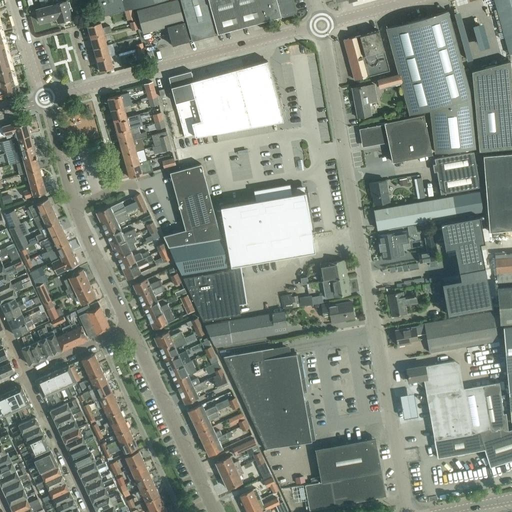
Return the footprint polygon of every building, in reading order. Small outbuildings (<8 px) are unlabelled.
[(46,0),(48,5),(37,8),(38,15),(37,15),(38,20),(40,19),(40,21),(57,17),(58,21),(65,19),(66,21),(70,19),(70,18),(72,17),(69,7),(71,7),(70,2),(68,2),(67,0),(64,0),(62,1),(61,0),(46,0)] [(98,0),(103,16),(159,0),(98,0)] [(173,44),(190,40),(185,20),(184,20),(178,0),(171,0),(150,6),(137,10),(143,31),(167,25),(173,44)] [(181,0),(192,39),(260,21),(296,11),(292,0),(181,0)] [(511,0),(493,0),(496,7),(504,36),(509,54),(511,53),(511,0)] [(399,73),(400,81),(401,81),(409,113),(429,108),(434,144),(435,152),(475,147),(469,91),(448,11),(386,27),(399,73)] [(91,37),(104,34),(112,31),(110,25),(102,28),(101,22),(87,26),(91,37)] [(358,35),(370,75),(390,69),(380,29),(358,35)] [(94,48),(107,45),(104,34),(91,37),(94,48)] [(354,79),(370,75),(358,35),(344,39),(354,79)] [(151,42),(145,45),(149,52),(155,49),(151,42)] [(97,60),(110,56),(107,45),(94,48),(97,60)] [(110,56),(97,60),(100,71),(113,68),(110,56)] [(0,71),(11,68),(7,57),(0,58),(0,71)] [(187,72),(168,77),(174,98),(176,104),(184,136),(195,134),(195,136),(251,126),(271,122),(272,122),(275,122),(275,123),(276,122),(283,120),(283,121),(284,121),(284,120),(283,120),(282,114),(282,113),(281,113),(279,104),(267,60),(259,63),(259,62),(258,62),(193,80),(190,71),(187,72)] [(490,65),(471,70),(473,87),(474,104),(476,126),(478,150),(498,148),(511,146),(511,86),(510,60),(490,65)] [(0,83),(14,80),(11,68),(0,71),(0,83)] [(380,86),(400,81),(399,73),(378,79),(380,86)] [(0,98),(3,98),(2,96),(17,92),(14,80),(0,83),(0,98)] [(357,117),(371,114),(368,102),(377,100),(375,93),(374,83),(365,85),(352,87),(357,117)] [(148,99),(157,96),(155,89),(146,92),(148,99)] [(132,103),(129,92),(108,98),(111,109),(124,105),(132,103)] [(157,96),(148,99),(150,107),(159,104),(157,96)] [(114,120),(127,117),(124,105),(111,109),(114,120)] [(161,112),(152,114),(154,121),(163,119),(161,112)] [(361,142),(362,142),(387,138),(388,141),(392,161),(432,153),(423,113),(384,122),(384,124),(373,125),(359,128),(361,142)] [(117,131),(130,128),(129,122),(139,119),(138,114),(127,117),(114,120),(117,131)] [(163,119),(154,121),(156,129),(166,127),(163,119)] [(30,124),(28,123),(27,121),(15,125),(14,122),(2,126),(4,135),(14,132),(15,137),(30,133),(29,130),(31,128),(30,124)] [(140,131),(132,133),(130,128),(117,131),(120,143),(133,139),(147,136),(146,131),(140,132),(140,131)] [(34,139),(32,139),(30,133),(15,137),(10,139),(13,150),(33,145),(33,144),(35,143),(34,139)] [(161,144),(170,142),(168,134),(159,137),(161,144)] [(120,143),(124,154),(136,151),(133,139),(120,143)] [(136,147),(143,146),(142,139),(135,140),(136,147)] [(163,151),(172,149),(170,142),(161,144),(163,151)] [(33,145),(13,150),(16,162),(17,162),(36,156),(33,145)] [(136,151),(124,154),(127,166),(148,160),(146,154),(138,157),(136,151)] [(440,194),(480,187),(474,151),(434,158),(440,194)] [(489,230),(511,228),(511,151),(483,154),(485,182),(488,220),(489,230)] [(4,155),(8,168),(17,166),(13,153),(4,155)] [(27,172),(40,168),(36,156),(17,162),(24,160),(27,172)] [(174,157),(174,158),(162,161),(164,168),(176,165),(174,157)] [(151,159),(148,160),(127,166),(130,177),(151,171),(150,166),(152,165),(151,159)] [(222,237),(201,163),(189,166),(170,171),(172,179),(174,179),(188,230),(173,234),(172,232),(164,235),(182,273),(227,265),(222,237)] [(43,180),(40,168),(27,172),(30,183),(43,180)] [(414,179),(418,198),(420,198),(425,197),(421,177),(416,178),(417,178),(414,179)] [(46,192),(43,180),(30,183),(32,188),(23,190),(25,197),(46,192)] [(374,203),(389,201),(385,180),(369,183),(371,191),(372,191),(374,203)] [(255,200),(220,206),(231,265),(299,253),(297,246),(314,243),(311,231),(304,191),(292,193),(291,188),(290,183),(253,190),(255,200)] [(377,229),(456,215),(483,210),(479,191),(374,209),(377,229)] [(138,207),(145,204),(140,193),(133,196),(138,207)] [(34,217),(53,208),(48,196),(28,206),(31,211),(28,212),(31,218),(34,217)] [(125,207),(128,212),(135,208),(132,203),(125,207)] [(128,212),(125,207),(113,212),(111,206),(97,213),(102,224),(127,212),(128,212)] [(39,228),(58,219),(53,208),(34,217),(39,228)] [(11,228),(19,224),(21,223),(15,209),(5,214),(11,228)] [(107,235),(121,228),(118,223),(130,218),(127,212),(102,224),(107,235)] [(480,215),(440,222),(445,249),(455,247),(461,279),(442,282),(448,314),(492,306),(480,242),(485,241),(484,240),(482,228),(481,220),(480,216),(480,215)] [(63,230),(58,219),(39,228),(41,232),(36,235),(38,241),(45,238),(46,238),(63,230)] [(136,231),(145,226),(142,219),(132,224),(136,231)] [(14,240),(24,235),(19,224),(11,228),(9,229),(14,240)] [(157,230),(155,225),(152,227),(148,228),(151,233),(152,235),(154,239),(160,236),(157,230)] [(0,241),(11,237),(6,227),(0,230),(0,241)] [(123,233),(121,228),(107,235),(112,245),(134,235),(136,234),(134,228),(131,230),(123,233)] [(31,230),(24,233),(28,242),(35,239),(31,230)] [(68,240),(63,230),(46,238),(45,238),(38,241),(41,246),(44,244),(47,250),(56,246),(68,240)] [(406,231),(378,235),(380,243),(381,250),(382,258),(404,254),(402,243),(408,242),(406,231)] [(19,251),(25,248),(29,246),(24,235),(14,240),(19,251)] [(134,235),(112,245),(117,256),(131,250),(128,245),(137,240),(134,235)] [(74,251),(68,240),(56,246),(62,257),(74,251)] [(10,256),(18,252),(15,247),(8,250),(9,254),(10,256)] [(165,247),(158,250),(160,255),(163,262),(170,259),(171,258),(170,257),(167,252),(165,247)] [(24,261),(30,258),(27,252),(25,248),(19,251),(24,261)] [(439,259),(437,249),(427,251),(417,253),(419,262),(439,259)] [(147,251),(141,254),(140,252),(133,255),(131,250),(117,256),(122,267),(143,258),(146,256),(149,255),(147,251)] [(74,251),(62,257),(52,262),(57,273),(59,272),(79,263),(74,251)] [(143,258),(122,267),(127,278),(141,272),(138,266),(153,259),(151,254),(149,255),(146,256),(143,258)] [(511,257),(494,259),(496,273),(496,283),(511,281),(511,257)] [(30,258),(24,261),(27,268),(33,265),(30,258)] [(320,282),(330,280),(346,277),(343,260),(317,265),(320,282)] [(0,276),(16,269),(14,264),(14,263),(5,267),(4,265),(0,266),(0,276)] [(40,294),(45,291),(41,284),(47,280),(41,268),(29,274),(40,294)] [(203,320),(241,314),(234,268),(183,277),(203,320)] [(0,285),(11,280),(10,279),(15,277),(13,274),(17,272),(16,269),(0,276),(0,285)] [(75,290),(90,284),(83,269),(75,272),(76,274),(69,277),(75,290)] [(346,277),(330,280),(333,297),(349,294),(346,277)] [(160,279),(150,284),(147,278),(134,285),(139,295),(162,284),(160,279)] [(0,294),(25,283),(22,279),(12,283),(11,280),(0,285),(0,294)] [(30,281),(25,283),(0,294),(0,300),(1,303),(15,297),(18,296),(16,291),(25,287),(32,284),(30,281)] [(96,296),(90,284),(75,290),(71,292),(73,297),(78,295),(81,303),(96,296)] [(155,295),(165,290),(162,284),(139,295),(144,306),(157,300),(155,295)] [(511,286),(496,287),(499,323),(511,322),(511,286)] [(184,288),(177,291),(174,292),(176,297),(187,292),(184,288)] [(391,315),(404,313),(407,313),(406,305),(417,303),(416,295),(406,296),(402,297),(401,292),(388,294),(391,315)] [(290,294),(282,295),(284,308),(292,306),(290,294)] [(311,294),(299,296),(300,302),(300,306),(312,304),(311,297),(311,294)] [(43,299),(45,304),(52,301),(50,296),(43,299)] [(15,297),(1,303),(5,311),(26,302),(24,297),(17,301),(15,297)] [(194,310),(191,303),(189,299),(182,302),(188,313),(194,310)] [(20,309),(33,304),(31,300),(26,302),(5,311),(9,319),(22,313),(20,309)] [(160,306),(157,300),(144,306),(149,317),(170,308),(167,303),(160,306)] [(48,309),(52,319),(63,314),(61,307),(56,309),(52,301),(45,304),(48,309)] [(341,320),(353,317),(350,302),(328,306),(328,304),(321,305),(323,318),(330,317),(331,322),(341,320)] [(90,338),(111,328),(100,306),(91,310),(89,305),(77,310),(90,338)] [(170,308),(149,317),(154,329),(168,322),(175,319),(170,308)] [(214,344),(288,332),(284,311),(205,324),(214,344)] [(418,340),(417,335),(425,333),(429,353),(498,341),(493,311),(423,323),(424,324),(394,329),(397,345),(406,344),(405,342),(418,340)] [(12,328),(36,317),(34,312),(24,317),(22,313),(9,319),(12,328)] [(16,336),(30,330),(35,327),(34,323),(44,319),(45,322),(49,320),(46,313),(36,317),(12,328),(16,336)] [(77,328),(71,314),(70,314),(66,316),(73,330),(79,343),(88,339),(82,326),(77,328)] [(196,331),(202,328),(200,324),(197,317),(191,320),(186,322),(188,327),(193,325),(194,327),(196,331)] [(504,342),(506,370),(511,369),(511,326),(503,327),(504,342)] [(42,329),(54,354),(62,350),(55,338),(56,337),(53,330),(48,332),(46,327),(42,329)] [(46,358),(54,354),(42,329),(37,331),(41,339),(38,341),(46,358)] [(64,333),(70,347),(79,343),(73,330),(64,333)] [(159,349),(184,337),(181,331),(170,336),(168,331),(154,337),(159,349)] [(55,338),(62,350),(70,347),(64,333),(56,337),(55,338)] [(46,358),(38,341),(35,343),(31,334),(26,336),(30,344),(38,361),(46,358)] [(38,361),(30,344),(26,336),(23,337),(27,346),(22,348),(30,365),(38,361)] [(176,347),(187,342),(184,337),(159,349),(164,359),(178,352),(176,347)] [(202,344),(189,348),(190,354),(203,351),(202,344)] [(275,355),(274,346),(224,354),(266,448),(312,439),(297,352),(275,355)] [(4,348),(0,349),(0,362),(9,359),(4,348)] [(185,349),(178,352),(164,359),(169,370),(191,360),(185,349)] [(86,369),(99,363),(94,353),(82,359),(82,360),(81,361),(83,366),(85,366),(86,369)] [(188,375),(196,371),(191,360),(169,370),(175,381),(188,375)] [(406,368),(408,382),(418,380),(418,382),(423,386),(424,386),(435,446),(437,457),(483,449),(489,467),(511,460),(511,428),(507,430),(506,423),(505,412),(503,412),(499,382),(481,385),(463,388),(461,380),(459,363),(454,360),(424,365),(406,368)] [(6,361),(0,363),(0,373),(2,378),(15,372),(10,363),(8,364),(6,361)] [(210,370),(220,366),(218,361),(208,366),(210,370)] [(103,373),(99,363),(86,369),(90,378),(103,373)] [(74,375),(70,368),(69,365),(60,369),(73,396),(77,394),(73,385),(72,385),(72,384),(77,382),(77,381),(74,375)] [(65,388),(69,397),(73,396),(60,369),(53,372),(61,389),(65,387),(65,388)] [(57,392),(56,392),(56,391),(61,389),(53,372),(45,376),(57,403),(61,401),(57,392)] [(225,376),(223,372),(217,375),(213,377),(218,387),(227,382),(225,376)] [(103,373),(90,378),(93,383),(87,385),(89,390),(107,382),(103,373)] [(191,380),(188,375),(175,381),(180,392),(200,382),(198,377),(191,380)] [(48,395),(52,404),(52,405),(57,403),(45,376),(36,379),(44,397),(48,395)] [(200,382),(180,392),(185,403),(199,397),(196,392),(207,387),(205,380),(200,382)] [(94,400),(112,391),(107,382),(89,390),(78,395),(81,400),(90,396),(92,400),(93,399),(94,400)] [(27,406),(30,404),(22,386),(14,390),(26,417),(31,415),(27,406)] [(19,409),(21,414),(20,414),(22,418),(26,417),(14,390),(5,394),(13,412),(19,409)] [(98,408),(103,406),(116,401),(112,391),(94,400),(98,408)] [(0,395),(0,403),(9,425),(12,423),(11,422),(12,421),(9,414),(13,412),(5,394),(0,395)] [(404,415),(417,412),(414,394),(401,397),(404,415)] [(72,400),(74,406),(69,408),(67,403),(51,411),(54,419),(80,407),(78,403),(76,398),(72,400)] [(116,401),(103,406),(108,416),(120,410),(116,401)] [(216,404),(206,409),(202,401),(187,408),(194,422),(218,410),(216,404)] [(0,417),(1,417),(5,426),(9,425),(0,403),(0,417)] [(72,415),(81,410),(80,407),(54,419),(58,427),(75,419),(72,415)] [(112,425),(125,419),(120,410),(108,416),(110,421),(103,424),(105,427),(112,424),(112,425)] [(218,411),(194,422),(199,433),(212,426),(209,420),(220,415),(218,411)] [(19,425),(23,433),(39,425),(36,417),(19,425)] [(75,419),(58,427),(62,435),(78,427),(77,424),(75,419)] [(116,434),(129,428),(125,419),(112,425),(116,434)] [(82,435),(80,431),(86,428),(89,426),(88,423),(78,427),(62,435),(65,443),(82,435)] [(93,426),(96,433),(102,430),(102,429),(99,430),(97,424),(93,426)] [(15,440),(24,436),(26,441),(43,433),(39,425),(23,433),(21,434),(14,437),(15,440)] [(215,433),(212,426),(199,433),(204,443),(217,437),(221,435),(219,431),(215,433)] [(129,428),(116,434),(118,439),(106,444),(109,449),(133,438),(129,428)] [(222,448),(220,442),(228,438),(228,437),(232,436),(230,431),(221,435),(217,437),(204,443),(209,455),(222,448)] [(26,446),(19,449),(21,453),(47,441),(43,433),(26,441),(28,444),(25,445),(26,446)] [(9,434),(0,437),(0,444),(11,439),(9,434)] [(84,439),(82,435),(65,443),(69,451),(95,439),(93,435),(84,439)] [(308,510),(385,496),(381,470),(375,437),(315,448),(320,476),(321,481),(311,483),(304,484),(305,486),(308,510)] [(125,453),(138,447),(133,438),(109,449),(111,453),(122,448),(125,453)] [(254,438),(233,448),(235,454),(250,447),(254,445),(257,444),(254,438)] [(3,447),(13,443),(11,439),(0,444),(0,455),(6,453),(3,447)] [(92,445),(96,443),(97,443),(95,439),(69,451),(73,459),(89,451),(88,447),(92,445)] [(23,457),(32,453),(34,457),(51,449),(47,441),(21,453),(23,457)] [(257,444),(254,445),(250,447),(253,454),(255,459),(263,456),(260,451),(257,444)] [(51,449),(34,457),(37,464),(38,465),(54,457),(51,449)] [(131,468),(144,462),(139,450),(126,457),(131,468)] [(77,469),(94,460),(95,460),(91,451),(89,451),(73,459),(77,469)] [(18,453),(10,456),(7,452),(6,453),(0,455),(0,466),(19,457),(20,457),(18,453)] [(222,475),(241,466),(238,460),(233,462),(230,455),(216,462),(222,475)] [(103,457),(99,458),(98,459),(98,460),(100,461),(102,460),(103,463),(97,466),(94,460),(77,469),(81,477),(98,469),(107,465),(105,462),(106,462),(103,456),(103,457)] [(257,464),(265,461),(263,456),(255,459),(257,464)] [(19,457),(0,466),(0,476),(16,470),(13,464),(21,460),(20,457),(19,457)] [(37,464),(29,468),(33,477),(41,473),(58,466),(54,457),(38,465),(37,464)] [(115,475),(115,474),(122,471),(116,460),(109,463),(115,475)] [(263,478),(271,474),(265,461),(257,464),(257,465),(263,478)] [(136,479),(149,473),(144,462),(131,468),(136,479)] [(0,476),(0,482),(2,487),(28,475),(26,472),(24,466),(20,468),(22,473),(18,475),(16,470),(0,476)] [(41,473),(45,480),(45,481),(61,473),(58,466),(41,473)] [(241,466),(222,475),(228,488),(242,481),(239,474),(244,472),(241,466)] [(102,477),(100,472),(98,469),(81,477),(85,485),(101,478),(102,477)] [(65,481),(61,473),(45,481),(45,480),(36,484),(38,489),(47,485),(49,489),(65,481)] [(141,489),(141,490),(154,484),(149,473),(136,479),(141,489)] [(22,482),(29,479),(28,475),(2,487),(6,495),(23,487),(24,487),(22,482)] [(275,482),(272,476),(264,480),(267,486),(275,482)] [(222,477),(215,480),(217,486),(213,487),(216,497),(226,493),(222,477)] [(89,494),(105,486),(114,482),(112,478),(108,480),(103,482),(101,478),(85,485),(89,494)] [(51,494),(42,498),(44,501),(52,497),(69,490),(65,481),(49,489),(51,494)] [(160,495),(154,484),(141,490),(141,489),(135,492),(138,496),(143,494),(146,502),(160,495)] [(109,496),(105,486),(89,494),(93,503),(109,496)] [(23,487),(6,495),(10,504),(26,497),(27,497),(23,487)] [(255,487),(239,495),(240,496),(239,496),(239,497),(241,501),(242,501),(244,504),(245,506),(261,498),(255,487)] [(48,509),(73,498),(69,490),(52,497),(55,502),(46,506),(48,509)] [(151,511),(165,506),(160,495),(146,502),(151,511)] [(114,504),(112,500),(109,496),(93,503),(97,511),(114,504)] [(39,498),(29,503),(26,497),(10,504),(13,511),(18,511),(40,502),(39,498)] [(263,503),(261,498),(245,506),(247,511),(260,511),(266,509),(266,510),(269,509),(280,503),(277,497),(263,503)] [(73,498),(48,509),(48,511),(50,511),(57,509),(58,511),(63,511),(77,506),(73,498)] [(33,511),(42,507),(40,502),(18,511),(33,511)]
